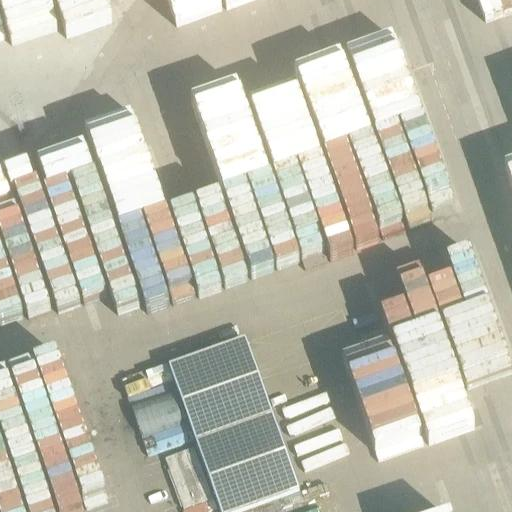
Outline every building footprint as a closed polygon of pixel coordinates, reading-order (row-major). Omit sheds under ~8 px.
[(344,45),(296,59),(323,152),(371,138),(344,45)] [(378,310),(322,327),(341,387),(397,370),(378,310)] [(400,352),(411,400),(457,389),(441,320),(410,327),(415,348),(400,352)] [(247,511),(299,493),(245,343),(169,370),(220,511),(247,511)] [(61,454),(86,447),(61,364),(13,378),(27,429),(52,422),(61,454)] [(0,374),(0,417),(15,413),(3,374),(0,374)] [(437,472),(416,476),(419,490),(440,486),(437,472)]
